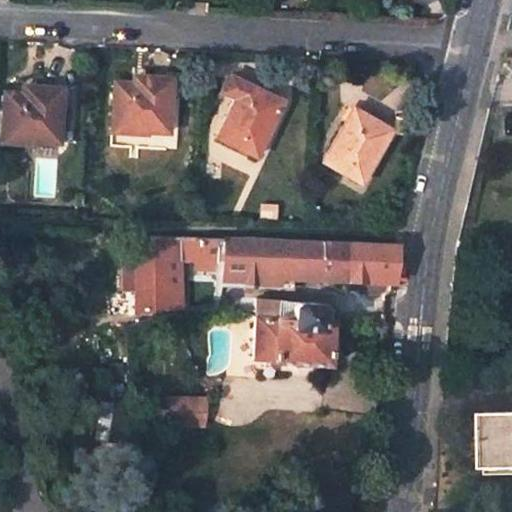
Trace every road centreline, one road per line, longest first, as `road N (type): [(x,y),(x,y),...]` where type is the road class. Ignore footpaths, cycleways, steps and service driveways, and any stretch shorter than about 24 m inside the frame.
road 1 (residential): [(475,51),(0,27)]
road 2 (tertiary): [(404,511),(430,238),(475,51)]
road 3 (residential): [(38,511),(0,380)]
